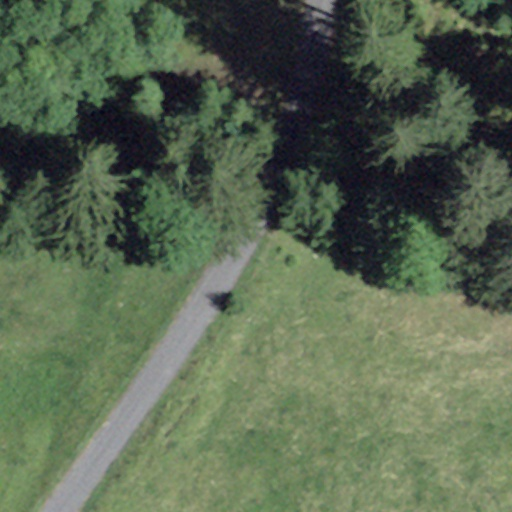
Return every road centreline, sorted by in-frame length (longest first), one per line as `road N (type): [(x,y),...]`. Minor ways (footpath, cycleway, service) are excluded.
road 1 (track): [(310,0),(283,134),(264,182),(169,344)]
road 2 (track): [(169,344),(50,511)]
